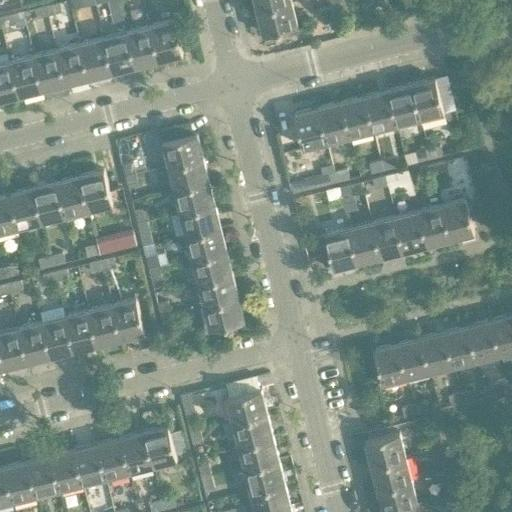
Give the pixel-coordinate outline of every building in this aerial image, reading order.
[(59,0),(58,0),(46,3),(49,13),(62,10),(59,0)] [(297,23),(291,0),(284,0),(256,7),(262,31),(274,28),(276,36),(292,32),(290,24),(297,23)] [(340,0),(331,2),(328,3),(332,20),(345,17),(340,0)] [(46,3),(34,6),(36,16),(49,13),(46,3)] [(12,12),(0,14),(0,15),(2,25),(15,22),(12,12)] [(174,16),(150,22),(159,57),(183,52),(174,16)] [(150,22),(127,28),(135,63),(159,57),(150,22)] [(127,28),(103,34),(112,69),(135,63),(127,28)] [(103,34),(80,40),(89,75),(112,69),(103,34)] [(80,40),(57,46),(66,81),(89,75),(80,40)] [(57,46),(33,52),(42,87),(66,81),(57,46)] [(33,52),(10,57),(19,93),(42,87),(33,52)] [(0,97),(19,93),(10,57),(0,60),(0,97)] [(436,75),(412,81),(421,116),(444,110),(436,75)] [(412,81),(389,87),(397,122),(421,116),(412,81)] [(389,87),(365,93),(374,127),(397,122),(389,87)] [(365,93),(342,98),(351,133),(374,127),(365,93)] [(342,98),(319,104),(327,139),(351,133),(342,98)] [(303,145),(327,139),(319,104),(295,110),(303,145)] [(162,139),(168,163),(203,154),(197,130),(162,139)] [(440,143),(428,146),(431,156),(443,153),(440,143)] [(418,159),(431,156),(428,146),(415,149),(418,159)] [(203,154),(168,163),(174,186),(209,177),(203,154)] [(393,155),(381,158),(384,168),(396,165),(393,155)] [(371,171),(384,168),(381,158),(369,161),(371,171)] [(444,158),(432,162),(435,172),(447,168),(444,158)] [(132,159),(122,161),(126,173),(135,171),(132,159)] [(422,175),(435,172),(432,162),(419,165),(422,175)] [(347,166),(335,169),(337,179),(350,176),(347,166)] [(104,167),(80,173),(89,208),(112,202),(104,167)] [(325,182),(337,179),(335,169),(322,172),(325,182)] [(397,170),(385,173),(388,183),(400,180),(397,170)] [(135,171),(126,173),(129,186),(139,183),(135,171)] [(80,173),(56,179),(65,214),(89,208),(80,173)] [(375,186),(388,183),(385,173),(373,176),(375,186)] [(209,177),(174,186),(180,209),(215,201),(209,177)] [(56,179),(33,184),(42,219),(65,214),(56,179)] [(351,182),(339,185),(341,195),(353,192),(351,182)] [(33,184),(10,190),(19,225),(42,219),(33,184)] [(341,195),(339,185),(326,188),(328,198),(341,195)] [(10,190),(0,192),(0,229),(19,225),(10,190)] [(466,195),(442,201),(451,236),(475,230),(466,195)] [(215,201),(180,209),(186,233),(221,225),(215,201)] [(442,201),(419,207),(427,242),(451,236),(442,201)] [(144,205),(134,208),(137,220),(147,218),(144,205)] [(419,207),(395,213),(404,248),(427,242),(419,207)] [(395,213),(372,219),(381,254),(404,248),(395,213)] [(147,218),(137,220),(140,232),(150,230),(147,218)] [(372,219),(349,225),(357,260),(381,254),(372,219)] [(221,225),(186,233),(192,256),(226,247),(221,225)] [(334,266),(357,260),(349,225),(325,231),(333,263),(334,266)] [(325,231),(318,233),(326,265),(333,263),(325,231)] [(109,238),(97,241),(99,251),(112,248),(109,238)] [(84,244),(87,254),(99,251),(97,241),(84,244)] [(226,247),(192,256),(197,279),(232,270),(226,247)] [(63,250),(50,253),(53,263),(65,260),(63,250)] [(156,252),(146,254),(149,267),(159,264),(156,252)] [(38,256),(40,266),(53,263),(50,253),(38,256)] [(113,254),(101,257),(103,267),(116,264),(113,254)] [(101,257),(88,260),(91,270),(103,267),(101,257)] [(16,262),(4,265),(6,275),(19,271),(16,262)] [(159,264),(149,267),(152,279),(162,276),(159,264)] [(66,265),(54,268),(57,279),(69,276),(66,265)] [(54,268),(42,272),(44,282),(57,279),(54,268)] [(232,270),(197,279),(203,303),(238,294),(232,270)] [(20,277),(8,280),(10,290),(23,287),(20,277)] [(8,280),(0,282),(0,292),(10,290),(8,280)] [(238,294),(203,303),(209,327),(244,318),(238,294)] [(136,295),(112,301),(121,336),(145,330),(136,295)] [(157,300),(161,313),(170,311),(167,298),(157,300)] [(112,301),(89,307),(97,342),(121,336),(112,301)] [(89,307),(66,313),(74,348),(97,342),(89,307)] [(170,311),(161,313),(164,325),(174,323),(170,311)] [(511,311),(492,317),(500,351),(511,348),(511,311)] [(66,313),(42,319),(51,354),(74,348),(66,313)] [(492,317),(468,322),(477,357),(500,351),(492,317)] [(42,319),(19,325),(28,359),(51,354),(42,319)] [(468,322),(445,328),(454,363),(477,357),(468,322)] [(19,325),(0,329),(0,347),(4,365),(28,359),(19,325)] [(445,328),(422,334),(431,369),(454,363),(445,328)] [(422,334),(399,340),(407,375),(431,369),(422,334)] [(383,381),(407,375),(399,340),(374,346),(383,381)] [(497,392),(510,389),(507,379),(495,382),(497,392)] [(227,395),(233,419),(268,410),(262,386),(227,395)] [(473,387),(461,390),(463,400),(476,397),(473,387)] [(451,403),(463,400),(461,390),(448,393),(451,403)] [(426,399),(414,402),(417,412),(429,409),(426,399)] [(417,412),(414,402),(402,405),(404,415),(417,412)] [(268,410),(233,419),(239,442),(274,433),(268,410)] [(187,417),(190,430),(200,427),(197,415),(187,417)] [(169,422),(145,428),(154,463),(178,457),(169,422)] [(200,427),(190,430),(193,442),(203,439),(200,427)] [(145,428),(122,434),(130,469),(154,463),(145,428)] [(365,438),(371,462),(406,453),(400,429),(365,438)] [(430,435),(433,447),(444,444),(441,432),(430,435)] [(274,433),(239,442),(245,465),(279,456),(274,433)] [(122,434),(98,440),(107,475),(130,469),(122,434)] [(98,440),(75,446),(84,481),(107,475),(98,440)] [(444,444),(433,447),(437,459),(447,457),(444,444)] [(75,446),(52,452),(60,487),(84,481),(75,446)] [(52,452),(28,458),(37,493),(60,487),(52,452)] [(406,453),(371,462),(377,485),(412,476),(406,453)] [(279,456),(245,465),(251,488),(285,480),(279,456)] [(28,458),(5,464),(14,499),(37,493),(28,458)] [(199,463),(202,476),(212,473),(209,461),(199,463)] [(5,464),(0,465),(0,502),(14,499),(5,464)] [(212,473),(202,476),(205,488),(215,486),(212,473)] [(412,476),(377,485),(383,509),(418,500),(412,476)] [(452,478),(442,481),(445,493),(455,491),(452,478)] [(285,480),(251,488),(257,511),(291,503),(285,480)] [(455,491),(445,493),(448,506),(458,503),(455,491)] [(175,494),(162,497),(165,507),(177,504),(175,494)] [(152,510),(165,507),(162,497),(150,500),(152,510)] [(420,511),(418,500),(383,509),(383,511),(420,511)] [(293,511),(291,503),(257,511),(256,511),(293,511)]
